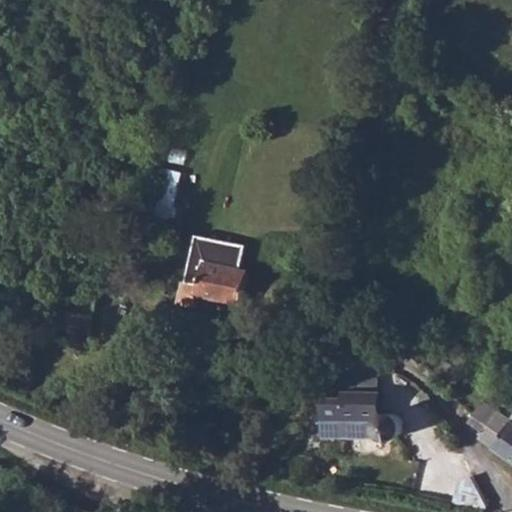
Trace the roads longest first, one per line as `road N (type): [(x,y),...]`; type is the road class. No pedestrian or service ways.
road 1 (unclassified): [(378,0),(341,305),(368,349),(420,373),(511,510)]
road 2 (secondary): [(283,511),(142,474),(0,419)]
